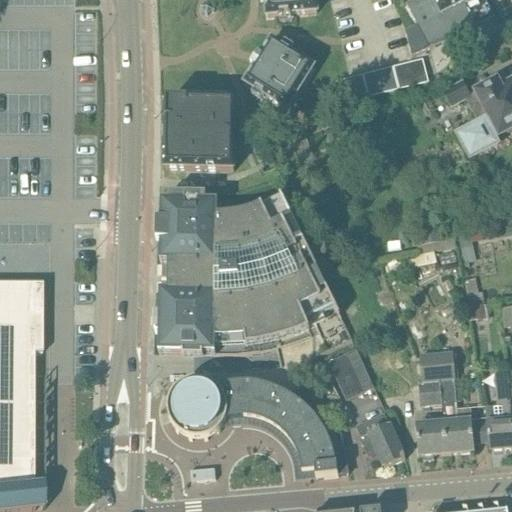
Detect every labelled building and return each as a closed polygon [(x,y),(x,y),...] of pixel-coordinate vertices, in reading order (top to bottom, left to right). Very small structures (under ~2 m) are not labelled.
[(262,0),(262,1),(266,1),(268,19),(277,18),(294,17),(318,15),(316,0),(262,0)] [(418,28),(406,35),(413,60),(430,52),(478,30),(478,29),(495,20),(484,0),(420,0),(407,7),(418,28)] [(257,67),(246,86),(253,91),(268,100),(288,112),(315,70),(294,57),(280,48),(272,43),(263,59),(259,57),(258,59),(254,65),(257,67)] [(423,62),(394,69),(400,92),(429,84),(423,62)] [(363,78),(369,100),(399,92),(394,70),(363,78)] [(339,108),(369,100),(363,78),(351,81),(334,85),(339,108)] [(511,83),(502,89),(498,83),(476,95),(476,96),(471,98),(464,85),(444,96),(452,110),(466,102),(478,124),(455,136),(470,164),(501,147),(499,143),(511,135),(511,83)] [(167,159),(167,172),(187,173),(217,173),(235,173),(235,135),(236,106),(230,106),(229,106),(229,109),(218,109),(218,106),(217,106),(203,106),(202,109),(192,109),(192,106),(191,105),(189,105),(168,104),(167,126),(168,126),(167,133),(167,134),(171,134),(171,159),(167,159)] [(260,131),(247,136),(260,166),(272,161),(260,131)] [(161,254),(161,266),(169,266),(169,294),(161,294),(160,315),(156,315),(156,336),(160,336),(159,357),(182,357),(182,363),(202,363),(202,361),(204,361),(204,357),(216,358),(216,350),(228,349),(242,348),(247,348),(247,350),(258,348),(262,347),(270,346),(276,344),(282,342),(290,340),(298,337),(303,336),(307,334),(310,333),(310,331),(316,328),(326,323),(323,315),(335,310),(282,199),(262,209),(241,216),(219,219),(219,205),(206,204),(206,199),(187,198),(171,198),(171,204),(162,203),(162,225),(161,225),(161,244),(161,249),(161,254)] [(0,511),(33,511),(34,487),(33,357),(42,357),(42,356),(33,356),(33,303),(0,303),(0,511)] [(511,309),(503,309),(503,327),(511,327),(511,309)] [(357,353),(329,366),(347,404),(374,392),(375,392),(357,353)] [(453,355),(420,358),(423,386),(441,385),(443,408),(445,425),(448,458),(475,455),(473,422),(471,422),(470,411),(458,412),(457,410),(456,405),(461,405),(459,384),(456,384),(453,355)] [(511,417),(510,392),(509,387),(509,378),(496,379),(497,388),(495,388),(498,420),(488,421),(491,453),(511,451),(511,417)] [(339,479),(349,477),(340,428),(326,436),(320,427),(313,418),(310,415),(302,407),(297,403),(291,400),(292,400),(290,399),(286,396),(282,394),(278,392),(272,391),(269,389),(265,388),(256,387),(252,386),(246,386),(243,386),(238,386),(232,386),(226,387),(218,389),(215,387),(212,386),(209,385),(207,384),(203,383),(201,383),(198,383),(195,383),(192,384),(190,384),(186,386),(184,387),(181,389),(179,391),(176,394),(175,396),(173,399),(172,401),(171,404),(170,408),(169,412),(169,416),(170,420),(171,423),(172,427),(173,429),(175,432),(178,435),(180,437),(183,439),(186,441),(190,442),(193,443),(197,443),(201,444),(205,443),(209,442),(212,440),(216,438),(220,435),(222,432),(224,429),(227,425),(228,423),(230,422),(237,421),(245,421),(253,422),(259,423),(264,425),(270,427),(274,430),(280,433),(284,437),(287,440),(290,444),(293,448),(296,452),(298,456),(300,462),(302,468),(303,476),(316,474),(317,481),(339,479)] [(422,410),(443,408),(441,385),(423,386),(420,387),(422,410)] [(385,417),(357,430),(368,455),(376,451),(385,470),(384,470),(385,471),(406,462),(404,458),(385,417)] [(445,425),(417,427),(420,460),(424,460),(424,464),(434,463),(434,459),(448,458),(445,425)] [(215,475),(215,472),(189,474),(190,485),(209,483),(216,482),(215,475)]
